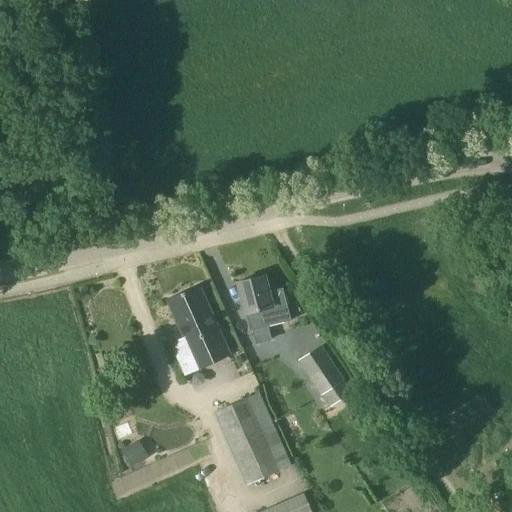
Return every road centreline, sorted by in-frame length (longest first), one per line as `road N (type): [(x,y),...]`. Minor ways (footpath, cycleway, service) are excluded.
road 1 (unclassified): [(457,511),(263,212)]
road 2 (tertiary): [(0,274),(263,212)]
road 3 (tertiary): [(263,212),(441,169),(511,163)]
